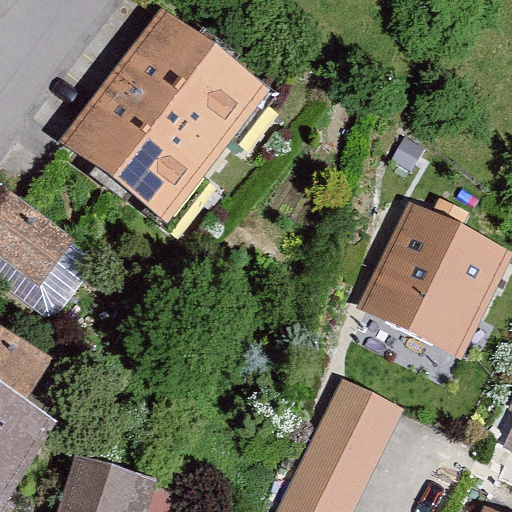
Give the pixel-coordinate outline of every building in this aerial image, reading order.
[(279,86),(171,2),(62,140),(170,225),(279,86)] [(82,241),(5,187),(0,194),(0,265),(43,296),(82,241)] [(511,260),(511,245),(410,199),(362,307),(469,355),(511,260)] [(0,511),(11,511),(67,423),(0,381),(0,511)] [(350,511),(400,413),(341,385),(278,511),(350,511)] [(144,511),(154,470),(69,450),(54,511),(144,511)]
